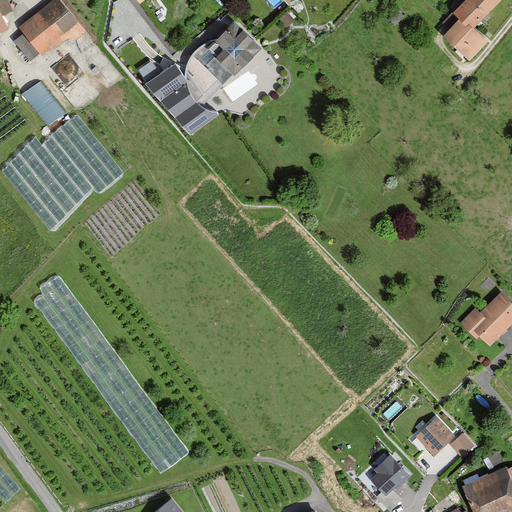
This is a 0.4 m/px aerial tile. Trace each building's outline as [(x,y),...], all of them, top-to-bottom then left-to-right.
[(87,32),(61,0),(55,0),(20,28),(44,57),(72,34),(77,40),(87,32)] [(472,0),(457,16),(463,22),(474,33),(503,3),(500,0),(472,0)] [(0,33),(10,29),(0,7),(0,33)] [(474,33),(463,22),(448,38),(471,60),(486,44),(474,33)] [(261,48),(234,23),(217,40),(207,43),(198,49),(191,57),(187,64),(185,77),(175,64),(145,84),(190,135),(219,115),(217,113),(210,111),(205,109),(201,106),(233,73),(235,75),(261,48)] [(24,89),(49,123),(67,110),(42,76),(24,89)] [(0,143),(28,123),(0,85),(0,143)] [(39,295),(157,473),(187,454),(64,268),(39,284),(44,291),(39,295)] [(511,317),(511,300),(498,287),(477,308),(474,304),(458,320),(474,336),(478,332),(488,342),(511,318),(511,317)] [(451,431),(434,412),(413,432),(430,450),(451,431)] [(472,443),(461,430),(448,442),(460,454),(472,443)] [(492,466),(502,461),(496,449),(486,453),(492,466)] [(377,471),(370,477),(382,489),(386,493),(392,487),(394,484),(397,487),(410,473),(389,452),(373,467),(377,471)] [(511,511),(511,461),(504,465),(502,461),(492,466),(458,481),(472,511),(511,511)] [(402,498),(392,487),(386,493),(382,489),(376,494),(390,509),(402,498)] [(180,511),(172,502),(159,511),(180,511)]
